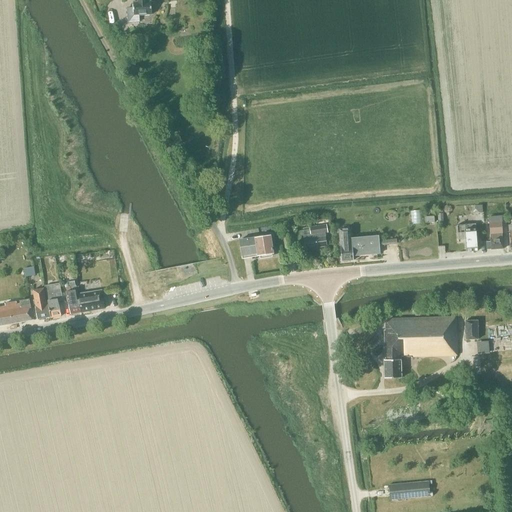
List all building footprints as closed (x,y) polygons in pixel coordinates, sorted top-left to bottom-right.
[(155,4),(153,2),(151,3),(151,2),(150,2),(150,0),(137,0),(137,3),(133,3),(133,8),(127,8),(128,23),(139,22),(138,16),(151,15),(151,9),(153,8),(155,7),(155,4)] [(503,249),(502,234),(503,234),(502,221),(488,222),(489,235),(490,235),(491,250),(503,249)] [(466,252),(477,251),(475,224),(456,226),(458,243),(465,242),(466,252)] [(324,234),(327,233),(326,225),(309,228),(310,234),(303,236),(305,250),(326,246),(324,234)] [(353,257),(379,254),(378,237),(351,239),(350,229),(338,230),(341,262),(353,261),(353,257)] [(294,247),(292,234),(283,235),(284,248),(294,247)] [(242,259),(273,254),(270,236),(239,241),(242,259)] [(25,277),(35,275),(33,267),(23,269),(25,277)] [(43,273),(44,283),(53,281),(52,271),(43,273)] [(81,312),(78,297),(77,297),(75,286),(74,281),(69,282),(69,287),(66,287),(66,292),(70,314),(81,312)] [(50,318),(61,317),(58,301),(62,300),(59,284),(45,286),(48,305),(50,317),(50,318)] [(48,305),(46,305),(43,289),(33,291),(34,300),(29,301),(33,318),(37,318),(39,319),(50,317),(48,305)] [(81,313),(104,309),(101,291),(96,292),(96,291),(78,294),(78,297),(81,312),(81,313)] [(33,318),(29,301),(29,300),(19,301),(20,304),(17,305),(16,302),(4,304),(5,307),(0,307),(0,326),(6,325),(20,323),(33,320),(33,318)] [(456,355),(455,320),(455,319),(455,318),(454,318),(453,318),(385,319),(385,330),(384,330),(384,348),(385,348),(385,361),(384,361),(384,379),(401,379),(401,357),(413,357),(413,356),(456,355)] [(465,340),(477,340),(477,321),(465,321),(465,340)] [(490,354),(490,342),(479,342),(479,354),(490,354)] [(390,500),(429,496),(428,482),(388,485),(390,500)]
